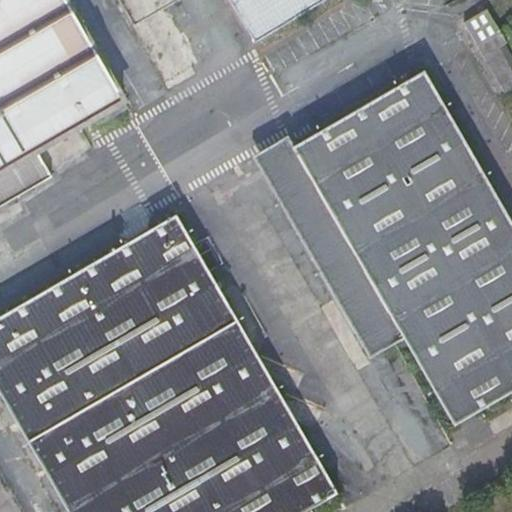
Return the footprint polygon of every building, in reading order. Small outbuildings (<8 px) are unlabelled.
[(0,0),(0,208),(57,177),(40,151),(125,103),(64,0),(0,0)] [(319,0),(231,0),(253,38),(319,0)] [(511,103),(511,41),(504,45),(488,19),(482,22),(464,32),(509,105),(511,103)] [(394,325),(457,435),(511,402),(511,224),(426,80),(297,157),(289,144),(256,162),(363,344),(394,325)] [(0,324),(0,399),(66,511),(321,511),(344,499),(178,221),(0,324)]
